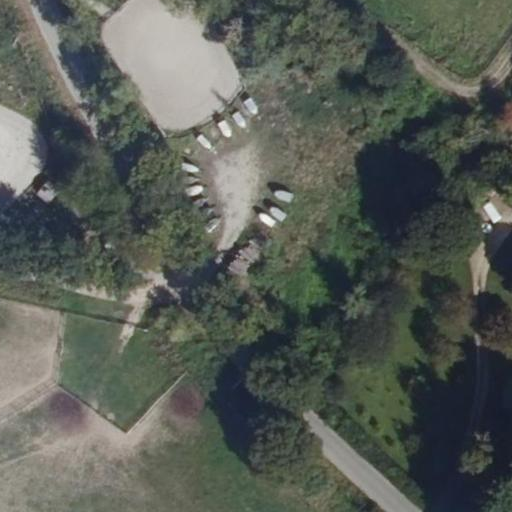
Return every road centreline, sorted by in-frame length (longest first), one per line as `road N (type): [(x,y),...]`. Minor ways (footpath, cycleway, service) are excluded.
road 1 (residential): [(405,511),(255,372),(192,286),(99,125),(39,0)]
road 2 (track): [(0,273),(134,300),(192,286)]
